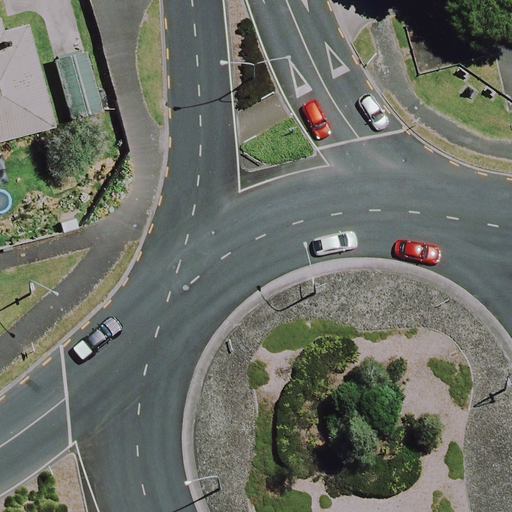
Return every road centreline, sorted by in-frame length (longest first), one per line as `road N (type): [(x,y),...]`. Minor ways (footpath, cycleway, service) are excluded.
road 1 (secondary): [(163,315),(198,178),(194,0)]
road 2 (trunk): [(163,315),(221,260),(295,224),(419,215)]
road 3 (secondary): [(276,0),(357,140),(419,215)]
road 4 (trunk): [(0,444),(153,337)]
road 5 (trunk): [(148,511),(137,441),(153,337)]
